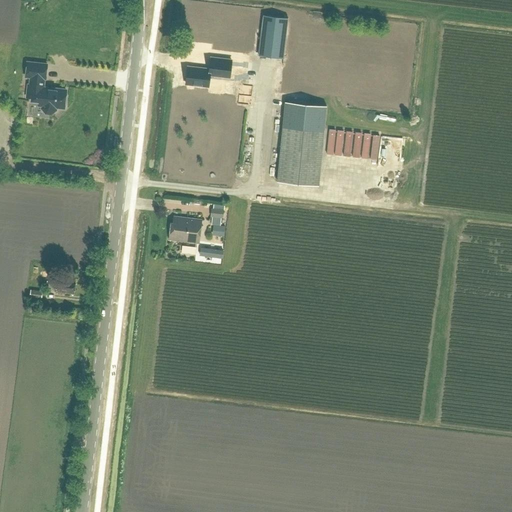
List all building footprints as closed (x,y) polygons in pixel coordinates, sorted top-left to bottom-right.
[(45,10),(45,1),(34,1),(34,10),(45,10)] [(263,15),(259,56),(283,58),(288,18),(263,15)] [(201,56),(216,56),(217,49),(202,48),(201,56)] [(188,67),(186,84),(208,87),(210,75),(230,77),(232,60),(211,58),(210,69),(188,67)] [(39,105),(41,105),(41,109),(45,114),(51,115),(57,110),(57,107),(64,108),(66,95),(66,91),(56,89),(55,90),(51,89),(51,88),(43,87),(44,79),(46,79),(47,64),(27,62),(26,77),(31,77),(30,85),(29,85),(27,97),(39,99),(39,105)] [(239,95),(238,104),(250,105),(252,97),(239,95)] [(277,181),(319,186),(327,106),(285,102),(277,181)] [(379,158),(383,132),(357,129),(332,126),(329,151),(345,153),(379,158)] [(373,173),(373,183),(389,183),(389,177),(381,177),(381,173),(373,173)] [(223,218),(224,210),(212,209),(211,217),(223,218)] [(199,243),(202,219),(175,216),(174,223),(172,222),(170,240),(199,243)] [(201,247),(200,255),(222,257),(223,249),(201,247)] [(58,279),(49,278),(48,287),(57,288),(56,292),(62,293),(62,292),(73,293),(75,281),(68,280),(68,279),(58,278),(58,279)] [(42,298),(43,291),(31,290),(30,297),(42,298)]
